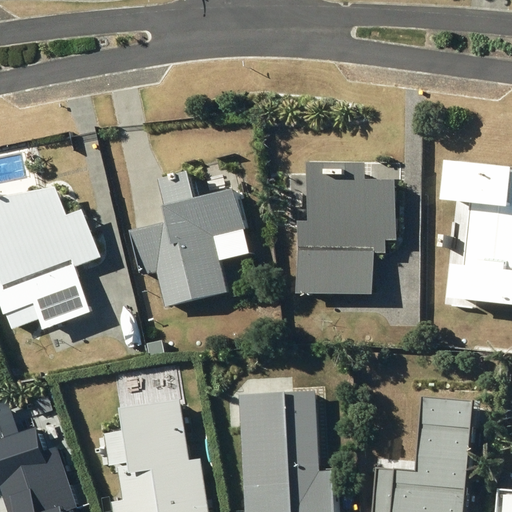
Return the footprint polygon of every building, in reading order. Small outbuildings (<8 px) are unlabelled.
[(511,165),(467,160),(462,200),(480,202),(469,299),(511,304),(511,165)] [(381,181),(381,165),(322,164),(321,221),(310,221),(309,294),(385,294),(386,253),(396,253),(396,239),(409,239),(410,181),(381,181)] [(224,236),(256,229),(248,191),(210,199),(203,172),(167,180),(174,209),(177,208),(180,223),(144,231),(155,275),(167,272),(175,307),(237,293),(224,236)] [(68,188),(0,200),(0,250),(12,282),(4,285),(16,315),(26,311),(30,320),(44,315),(41,305),(46,303),(56,330),(104,312),(86,265),(112,255),(95,210),(79,216),(68,188)] [(450,511),(463,394),(412,389),(404,458),(379,455),(373,511),(450,511)] [(317,394),(241,397),(246,511),(337,511),(336,472),(320,473),(317,394)] [(128,465),(134,500),(121,502),(123,511),(218,511),(210,459),(201,460),(191,401),(135,410),(138,430),(114,434),(119,466),(128,465)] [(90,511),(80,484),(72,487),(59,449),(44,454),(36,430),(0,442),(0,487),(2,487),(10,511),(90,511)]
